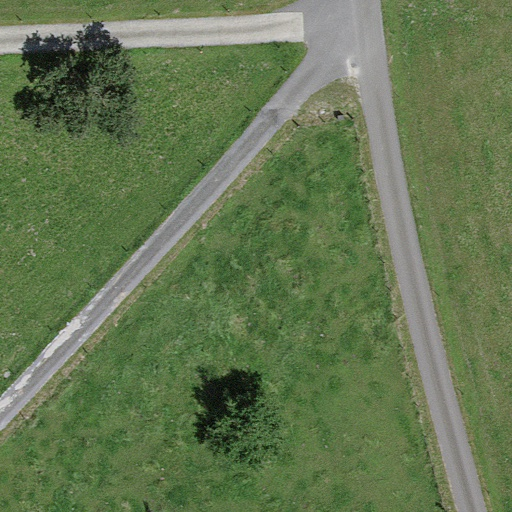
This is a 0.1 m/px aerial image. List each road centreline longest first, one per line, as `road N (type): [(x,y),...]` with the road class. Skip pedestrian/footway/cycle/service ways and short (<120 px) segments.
road 1 (unclassified): [(0,419),(362,32)]
road 2 (unclassified): [(362,32),(395,232),(466,511)]
road 3 (unclassified): [(0,47),(362,32)]
